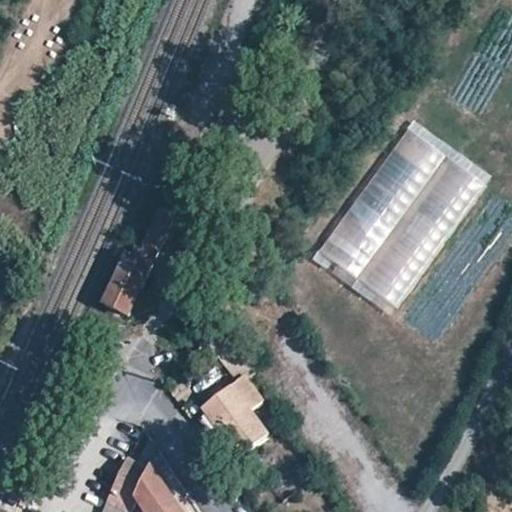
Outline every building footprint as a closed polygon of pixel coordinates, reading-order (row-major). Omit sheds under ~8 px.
[(396,315),(488,175),(433,139),(435,135),(409,118),(315,262),(396,315)] [(136,261),(153,269),(177,218),(161,210),(136,261)] [(156,270),(153,269),(136,261),(129,257),(104,310),(131,323),(156,270)] [(212,344),(232,388),(233,387),(245,379),(255,372),(229,324),(212,344)] [(233,387),(232,388),(203,410),(219,434),(224,431),(243,458),(270,440),(251,414),(262,405),(245,379),(233,387)] [(143,511),(177,511),(152,473),(127,461),(102,511),(132,511),(137,504),(143,511)] [(14,496),(6,511),(24,511),(29,503),(14,496)]
